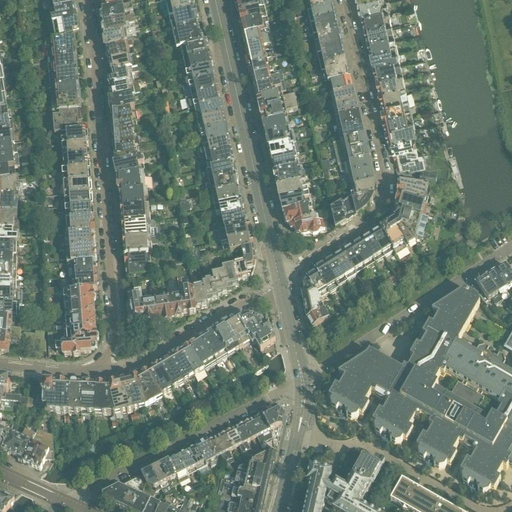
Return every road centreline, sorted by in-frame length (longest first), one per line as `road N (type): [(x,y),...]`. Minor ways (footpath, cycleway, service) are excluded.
road 1 (residential): [(84,0),(110,228),(113,339),(98,372)]
road 2 (residential): [(344,0),(385,197),(364,227),(278,278)]
road 3 (residential): [(278,278),(215,0)]
road 4 (residential): [(59,500),(302,380)]
road 5 (residential): [(511,246),(302,380)]
road 6 (residential): [(483,511),(361,444),(298,433)]
road 7 (residential): [(283,297),(242,303),(123,367),(98,372)]
